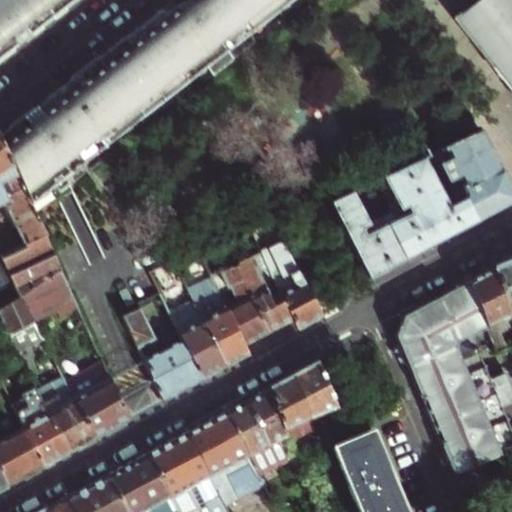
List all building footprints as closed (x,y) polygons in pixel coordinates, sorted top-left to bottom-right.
[(203,0),(190,9),(162,26),(159,21),(96,73),(95,72),(71,91),(72,92),(47,111),(53,119),(41,128),(36,122),(16,138),(0,151),(0,153),(31,217),(91,170),(157,118),(152,110),(193,86),(194,89),(207,79),(212,87),(228,75),(221,65),(245,49),(264,36),(263,35),(274,27),(275,28),(286,18),(285,17),(297,8),(298,9),(309,1),(308,0),(203,0)] [(73,0),(0,0),(0,58),(53,17),(49,12),(62,1),(66,6),(73,0)] [(511,0),(476,0),(453,19),(511,92),(511,0)] [(448,160),(437,165),(442,175),(489,151),(479,131),(442,149),(448,160)] [(463,189),(499,170),(489,151),(442,175),(446,183),(457,178),(463,189)] [(24,295),(56,270),(31,217),(0,153),(0,208),(1,207),(21,249),(1,259),(13,282),(20,298),(24,295)] [(351,195),(330,206),(366,279),(402,260),(434,243),(450,235),(477,221),(511,201),(511,197),(499,170),(463,189),(457,192),(453,194),(454,205),(448,208),(423,159),(383,179),(398,209),(403,207),(406,213),(396,218),(378,181),(359,191),(376,228),(365,234),(362,228),(366,226),(351,195)] [(276,293),(288,318),(294,328),(314,319),(321,315),(316,305),(282,243),(270,249),(270,254),(287,287),(276,293)] [(0,247),(0,288),(13,282),(1,259),(0,257),(0,248),(1,248),(0,247)] [(282,321),(288,318),(276,293),(268,297),(249,256),(233,264),(264,331),(282,321)] [(511,261),(491,270),(510,311),(511,310),(511,261)] [(254,336),(264,331),(233,264),(209,274),(215,287),(216,291),(228,285),(233,296),(239,300),(224,307),(242,343),(254,336)] [(101,362),(56,270),(24,295),(37,324),(57,315),(84,370),(101,362)] [(480,276),(464,284),(485,331),(490,328),(500,352),(511,346),(511,315),(510,311),(491,270),(480,276)] [(124,305),(154,292),(147,274),(116,286),(124,305)] [(436,437),(451,477),(493,460),(498,458),(496,454),(511,449),(511,447),(511,436),(501,409),(511,404),(511,391),(506,376),(490,382),(476,350),(491,344),(485,331),(464,284),(407,315),(398,334),(401,342),(436,437)] [(247,353),(242,343),(224,307),(216,291),(215,287),(210,289),(213,294),(193,304),(222,365),(237,358),(247,353)] [(46,341),(37,324),(24,295),(20,298),(0,311),(0,313),(11,337),(25,330),(33,347),(46,341)] [(214,370),(222,365),(193,304),(190,299),(185,302),(187,306),(168,315),(179,338),(181,342),(200,377),(214,370)] [(184,385),(200,377),(181,342),(179,338),(159,347),(139,305),(119,313),(160,397),(184,385)] [(0,340),(4,349),(0,351),(0,358),(17,349),(11,337),(0,313),(0,340)] [(67,357),(56,362),(58,365),(93,437),(115,424),(128,417),(109,377),(81,393),(78,388),(80,384),(67,357)] [(291,377),(311,421),(323,414),(324,421),(332,439),(346,433),(339,416),(316,364),(307,369),(291,377)] [(85,441),(93,437),(58,365),(52,368),(57,378),(37,388),(39,392),(68,451),(85,441)] [(273,410),(289,447),(309,438),(311,441),(320,443),(311,421),(291,377),(280,383),(266,391),(275,409),(273,410)] [(244,403),(276,464),(276,466),(288,459),(291,464),(295,462),(289,447),(273,410),(275,409),(266,391),(257,395),(244,403)] [(60,456),(68,451),(39,392),(30,396),(33,401),(14,411),(21,427),(43,465),(60,456)] [(223,413),(257,475),(276,464),(244,403),(237,406),(223,413)] [(208,421),(185,433),(224,508),(264,488),(257,475),(223,413),(208,421)] [(28,474),(43,465),(21,427),(0,439),(0,471),(7,485),(11,483),(28,474)] [(144,455),(174,511),(226,511),(224,508),(185,433),(167,443),(144,455)] [(350,442),(332,451),(358,511),(401,511),(380,462),(369,434),(350,442)] [(126,466),(105,476),(124,511),(174,511),(144,455),(126,466)] [(64,498),(71,511),(124,511),(105,476),(85,487),(64,498)] [(310,496),(296,503),(300,511),(305,511),(314,507),(310,496)] [(41,511),(42,511),(71,511),(64,498),(56,503),(41,511)]
